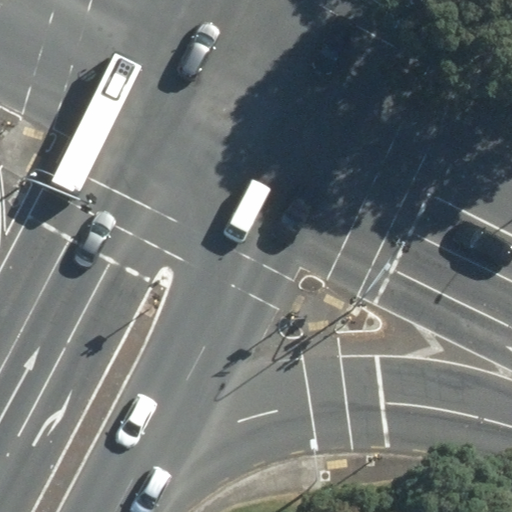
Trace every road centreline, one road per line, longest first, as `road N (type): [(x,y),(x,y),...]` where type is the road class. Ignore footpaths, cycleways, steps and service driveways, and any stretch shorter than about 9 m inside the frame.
road 1 (primary): [(511,427),(384,405),(244,420),(150,467),(104,511)]
road 2 (primary): [(278,133),(97,511)]
road 3 (primary): [(0,401),(161,76)]
road 4 (secondary): [(278,133),(511,244)]
road 5 (secondary): [(161,76),(5,0)]
road 6 (primary): [(349,0),(278,133)]
road 7 (secondary): [(278,133),(161,76)]
